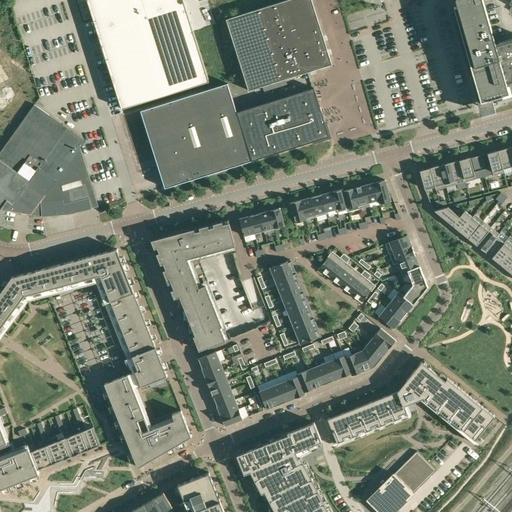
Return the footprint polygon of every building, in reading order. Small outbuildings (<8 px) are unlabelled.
[(82,0),(83,2),(80,3),(114,112),(209,82),(183,0),(82,0)] [(332,65),(311,0),(287,0),(226,19),(249,91),(309,72),(325,67),(332,65)] [(511,38),(495,44),(482,0),(458,0),(460,5),(453,7),(473,76),(471,77),(481,113),(481,114),(486,112),(489,111),(495,110),(494,109),(492,101),(511,95),(511,38)] [(165,188),(247,163),(252,161),(237,113),(228,84),(141,111),(165,188)] [(314,88),(237,113),(252,161),(329,137),(314,88)] [(0,208),(7,210),(38,167),(67,127),(35,104),(19,126),(0,152),(0,208)] [(86,141),(67,127),(38,167),(57,180),(81,148),(86,141)] [(41,200),(31,214),(33,213),(42,214),(42,215),(69,213),(98,206),(99,206),(81,148),(57,180),(41,200)] [(511,164),(507,148),(498,150),(503,169),(511,166),(511,164)] [(498,150),(487,153),(491,167),(492,170),(493,174),(493,175),(504,172),(503,169),(498,150)] [(482,155),(472,158),(474,169),(485,166),(482,155)] [(470,157),(459,160),(465,182),(475,179),(474,175),(474,172),(470,158),(470,157)] [(459,160),(450,162),(456,184),(465,182),(459,160)] [(450,162),(440,165),(446,187),(456,184),(450,162)] [(440,165),(430,168),(435,186),(434,186),(435,190),(446,187),(440,165)] [(57,180),(38,167),(7,210),(31,214),(41,200),(57,180)] [(491,167),(483,169),(485,177),(493,174),(492,170),(491,167)] [(430,168),(420,170),(425,189),(434,186),(435,186),(430,168)] [(483,169),(474,172),(474,175),(475,179),(485,177),(483,169)] [(374,183),(379,200),(380,203),(391,200),(385,180),(374,183)] [(368,203),(379,200),(374,183),(364,185),(368,203)] [(364,185),(353,188),(359,209),(369,206),(368,203),(364,185)] [(359,209),(353,188),(343,191),(348,210),(348,212),(359,209)] [(342,189),(332,191),(336,209),(337,212),(348,210),(343,191),(342,189)] [(321,194),(326,212),(336,209),(332,191),(321,194)] [(501,192),(495,199),(498,202),(504,195),(501,192)] [(327,214),(326,212),(321,194),(311,197),(316,217),(327,214)] [(504,195),(498,202),(502,204),(507,197),(504,195)] [(300,200),(306,220),(316,217),(311,197),(300,200)] [(295,222),(306,220),(300,200),(290,203),(295,222)] [(434,210),(453,225),(460,217),(459,216),(447,207),(434,210)] [(280,208),(269,211),(274,230),(285,227),(280,208)] [(473,217),(464,210),(459,216),(460,217),(453,225),(460,232),(473,217)] [(269,211),(259,213),(264,230),(265,234),(275,231),(274,230),(269,211)] [(264,230),(259,213),(250,216),(254,233),(264,230)] [(244,236),(254,233),(250,216),(239,219),(244,236)] [(481,223),(473,217),(460,232),(468,238),(481,223)] [(228,339),(260,326),(255,313),(253,310),(237,269),(232,253),(230,247),(235,246),(230,225),(223,227),(222,221),(213,223),(214,227),(209,228),(208,225),(199,227),(200,231),(194,232),(193,229),(151,240),(154,248),(158,246),(160,251),(156,253),(160,263),(164,262),(166,268),(163,270),(166,278),(170,276),(174,288),(170,289),(174,298),(179,295),(195,335),(193,336),(199,350),(228,339)] [(488,230),(481,223),(468,238),(476,245),(488,230)] [(496,236),(488,230),(476,245),(484,251),(496,236)] [(385,244),(389,254),(411,245),(407,235),(385,244)] [(504,243),(496,236),(484,251),(492,258),(504,243)] [(511,249),(504,243),(492,258),(500,264),(511,249)] [(397,263),(415,255),(411,245),(389,254),(393,264),(397,263)] [(117,249),(87,257),(92,276),(100,273),(138,370),(135,371),(141,386),(167,376),(117,249)] [(511,265),(511,249),(500,264),(508,271),(511,265)] [(319,268),(330,277),(343,260),(340,258),(332,252),(319,268)] [(407,271),(419,266),(415,255),(397,263),(401,273),(407,271)] [(12,277),(8,282),(27,295),(32,294),(49,289),(64,285),(92,277),(92,276),(87,257),(12,277)] [(270,267),(274,277),(294,269),(290,259),(271,267),(270,267)] [(340,285),(353,269),(346,263),(343,260),(330,277),(340,285)] [(409,274),(413,284),(428,287),(419,266),(407,271),(409,274)] [(274,277),(278,287),(298,279),(294,269),(274,277)] [(361,275),(353,269),(340,285),(351,294),(364,277),(361,275)] [(364,277),(351,294),(362,302),(375,286),(367,280),(364,277)] [(278,287),(281,296),(301,288),(298,279),(278,287)] [(0,293),(0,328),(25,295),(27,295),(8,282),(0,293)] [(428,287),(413,284),(406,293),(403,296),(414,304),(428,287)] [(301,288),(281,296),(285,306),(305,298),(301,288)] [(414,304),(403,296),(398,292),(392,300),(407,312),(414,304)] [(289,315),(309,307),(305,298),(285,306),(289,315)] [(401,321),(407,312),(392,300),(386,308),(401,321)] [(293,325),(313,317),(309,307),(289,315),(293,325)] [(401,321),(386,308),(379,317),(394,329),(401,321)] [(317,326),(313,317),(293,325),(296,334),(317,326)] [(320,336),(317,326),(296,334),(300,344),(320,336)] [(380,328),(374,336),(389,348),(395,340),(380,328)] [(374,336),(368,344),(383,356),(389,348),(374,336)] [(383,356),(368,344),(362,350),(374,367),(383,356)] [(362,350),(355,353),(362,371),(374,367),(362,350)] [(220,361),(216,351),(198,358),(202,368),(220,361)] [(344,355),(352,375),(362,371),(355,353),(346,357),(345,355),(344,355)] [(352,375),(344,355),(335,359),(342,377),(351,373),(352,375)] [(325,363),(332,381),(342,377),(335,359),(325,363)] [(224,371),(220,361),(202,368),(206,378),(224,371)] [(413,385),(398,390),(407,413),(416,409),(413,402),(424,398),(429,402),(431,399),(436,404),(434,406),(440,411),(442,409),(448,414),(446,416),(452,421),(454,418),(459,423),(458,425),(464,430),(465,428),(471,432),(469,435),(475,439),(474,439),(475,440),(494,416),(447,377),(445,380),(421,361),(406,380),(413,385)] [(332,381),(325,363),(316,366),(323,384),(332,381)] [(316,366),(306,370),(313,388),(323,384),(316,366)] [(313,388),(306,370),(297,374),(305,394),(304,392),(307,391),(313,388)] [(224,371),(206,378),(209,387),(227,380),(224,371)] [(128,374),(105,383),(110,397),(125,434),(138,467),(191,436),(181,410),(172,414),(173,417),(174,419),(150,429),(128,374)] [(297,376),(288,380),(295,398),(305,394),(297,374),(296,374),(297,376)] [(163,378),(149,383),(150,388),(165,382),(163,378)] [(231,390),(227,380),(209,387),(213,397),(231,390)] [(288,380),(279,384),(286,401),(295,398),(288,380)] [(279,384),(269,387),(276,405),(286,401),(279,384)] [(269,387),(259,391),(266,409),(276,405),(269,387)] [(235,399),(231,390),(213,397),(217,406),(235,399)] [(398,390),(327,419),(337,443),(337,442),(344,440),(343,437),(350,434),(351,437),(358,434),(357,431),(363,429),(365,431),(372,428),(371,426),(377,423),(378,426),(386,423),(385,420),(391,418),(392,420),(400,417),(399,415),(405,412),(406,415),(408,414),(407,413),(398,390)] [(235,399),(217,406),(221,416),(239,409),(235,399)] [(243,419),(239,409),(221,416),(225,426),(243,419)] [(312,423),(241,453),(250,472),(253,471),(256,479),(298,457),(296,451),(321,441),(312,423)] [(100,444),(93,426),(83,430),(91,448),(100,444)] [(91,448),(83,430),(75,433),(82,452),(91,448)] [(82,452),(75,433),(66,437),(73,455),(82,452)] [(73,455),(66,437),(57,441),(64,459),(73,455)] [(64,459),(57,441),(48,444),(55,462),(64,459)] [(30,451),(28,444),(0,455),(0,488),(39,473),(38,469),(37,470),(30,451)] [(55,462),(48,444),(39,448),(46,466),(55,462)] [(46,466),(39,448),(30,451),(37,470),(38,469),(46,466)] [(394,473),(367,500),(378,511),(393,511),(436,470),(429,463),(417,451),(394,473)] [(298,457),(256,479),(258,484),(257,485),(261,493),(265,492),(275,511),(329,511),(307,469),(301,456),(298,457)] [(110,471),(82,483),(88,496),(116,484),(110,471)] [(224,511),(209,472),(177,485),(183,500),(190,497),(196,511),(224,511)] [(163,511),(172,507),(163,492),(128,511),(163,511)] [(94,506),(105,502),(103,496),(91,499),(94,506)] [(19,497),(1,503),(4,511),(23,511),(24,511),(19,497)]
